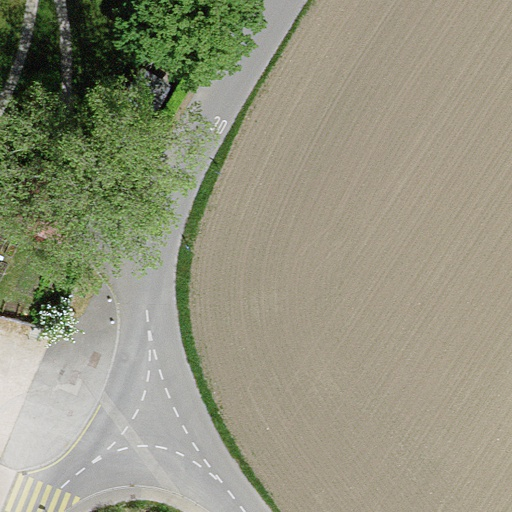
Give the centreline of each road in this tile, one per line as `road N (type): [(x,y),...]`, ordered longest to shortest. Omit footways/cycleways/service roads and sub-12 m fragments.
road 1 (unclassified): [(159,425),(148,249),(215,106),(283,0)]
road 2 (unclassified): [(28,511),(159,425)]
road 3 (unclassified): [(159,425),(243,511)]
